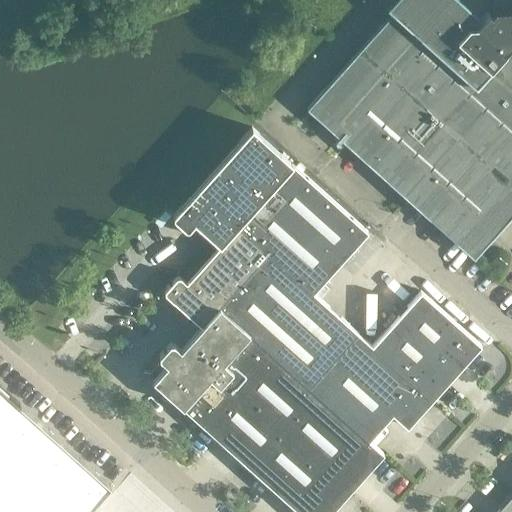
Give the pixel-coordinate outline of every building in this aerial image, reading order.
[(502,0),(478,28),(446,0),(406,0),(309,108),(470,253),(511,206),(511,7),(504,0),(502,0)] [(252,127),(174,212),(176,213),(175,214),(175,217),(176,219),(187,229),(188,230),(192,229),(218,253),(241,228),(314,293),(369,232),(252,127)] [(433,400),(373,346),(314,293),(241,228),(218,253),(189,284),(181,277),(180,277),(179,278),(167,290),(167,291),(167,294),(174,301),(177,300),(205,325),(222,306),(370,441),(394,414),(408,427),(433,400)] [(375,237),(370,233),(366,238),(371,242),(375,237)] [(422,291),(373,346),(433,400),(482,345),(422,291)] [(222,306),(205,325),(183,350),(175,343),(173,342),(171,343),(162,353),(161,356),(161,358),(163,360),(149,376),(300,511),(331,511),(384,454),(370,441),(222,306)] [(0,511),(86,511),(111,485),(0,385),(0,511)] [(511,511),(511,497),(498,511),(511,511)]
